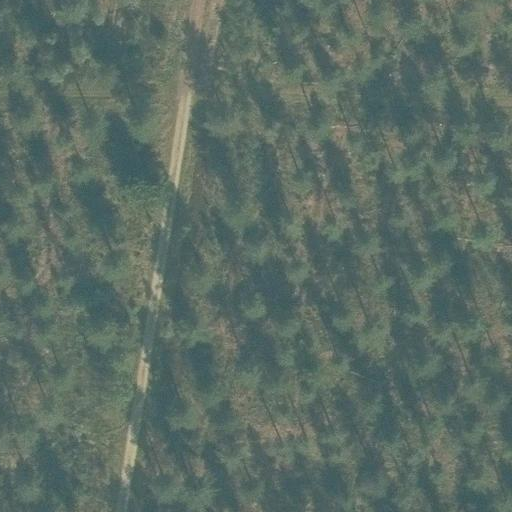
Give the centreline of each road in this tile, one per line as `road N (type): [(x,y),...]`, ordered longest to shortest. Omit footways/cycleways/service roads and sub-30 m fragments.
road 1 (track): [(200,0),(119,511)]
road 2 (track): [(185,92),(511,102)]
road 3 (track): [(185,92),(0,90)]
